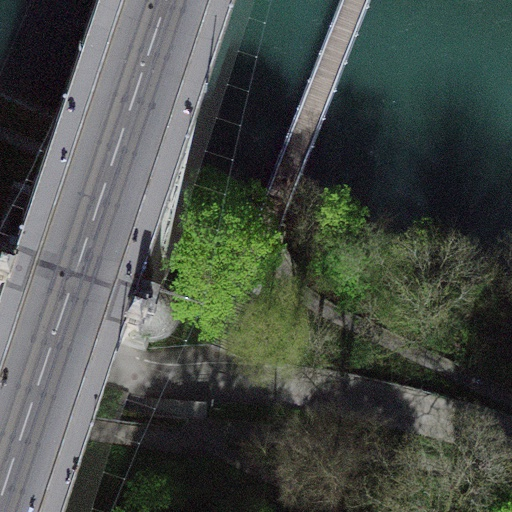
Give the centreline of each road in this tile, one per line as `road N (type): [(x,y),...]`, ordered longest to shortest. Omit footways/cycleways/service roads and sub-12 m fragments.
road 1 (residential): [(165,0),(0,498)]
road 2 (residential): [(142,373),(353,396),(511,440)]
road 3 (residential): [(142,373),(0,324)]
